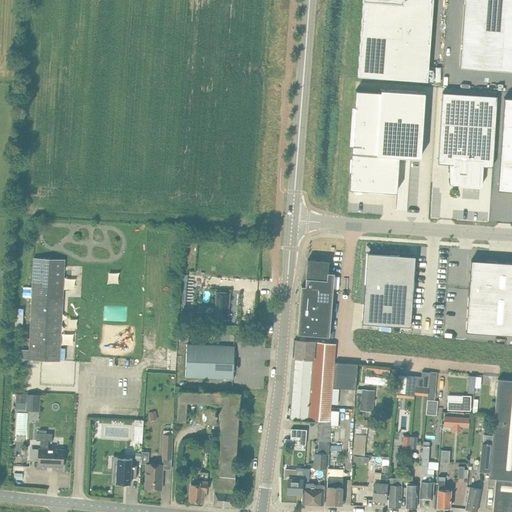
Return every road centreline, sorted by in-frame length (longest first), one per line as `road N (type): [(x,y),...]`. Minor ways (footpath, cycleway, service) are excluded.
road 1 (secondary): [(262,511),(292,220)]
road 2 (unclassified): [(352,224),(341,337),(355,357),(496,370)]
road 3 (secondary): [(292,220),(309,0)]
road 4 (unclassified): [(511,235),(352,224)]
road 5 (tertiary): [(0,496),(152,511)]
